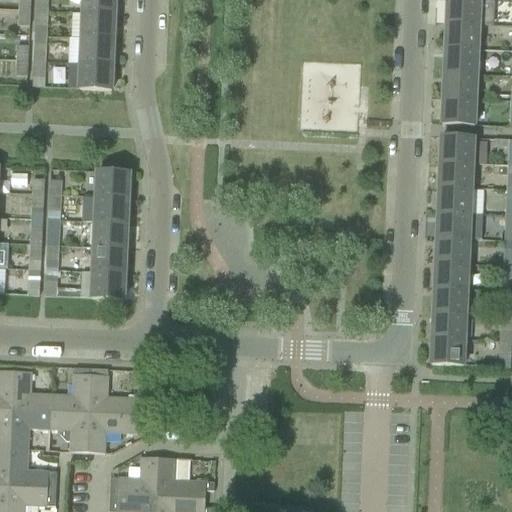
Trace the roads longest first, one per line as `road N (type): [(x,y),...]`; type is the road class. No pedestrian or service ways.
road 1 (residential): [(152,345),(160,161),(143,80),(147,0)]
road 2 (residential): [(398,341),(417,0)]
road 3 (residential): [(225,452),(124,450),(95,470),(92,511)]
road 4 (residential): [(398,341),(374,352),(234,350)]
road 5 (residential): [(152,345),(0,338)]
